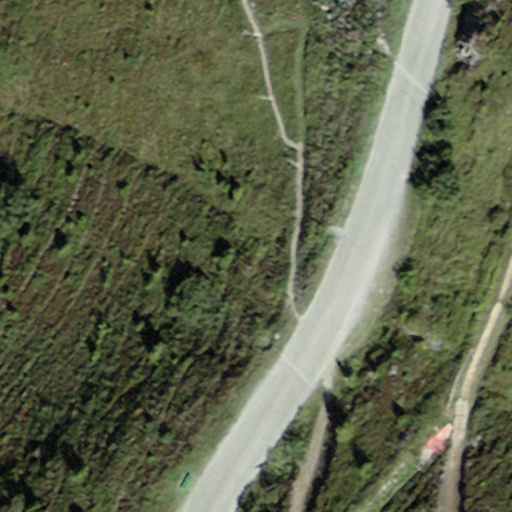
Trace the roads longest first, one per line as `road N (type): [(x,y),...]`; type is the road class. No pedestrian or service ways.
road 1 (track): [(435,0),(319,349)]
road 2 (track): [(319,349),(206,511)]
